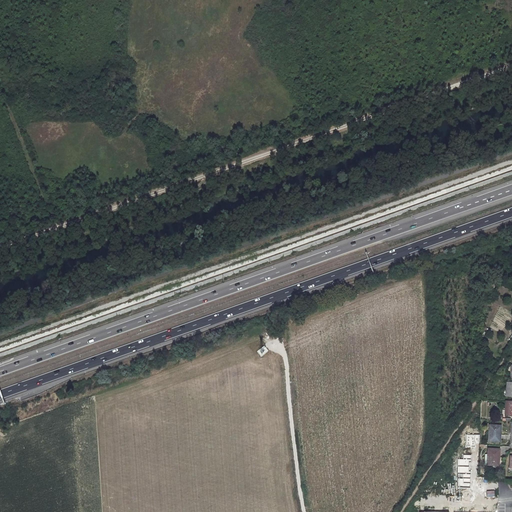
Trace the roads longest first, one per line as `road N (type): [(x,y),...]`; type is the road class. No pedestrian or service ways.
road 1 (motorway): [(0,395),(511,210)]
road 2 (track): [(511,63),(0,247)]
road 3 (motorway): [(511,190),(0,370)]
road 4 (track): [(0,85),(50,229)]
road 5 (track): [(303,511),(287,366)]
